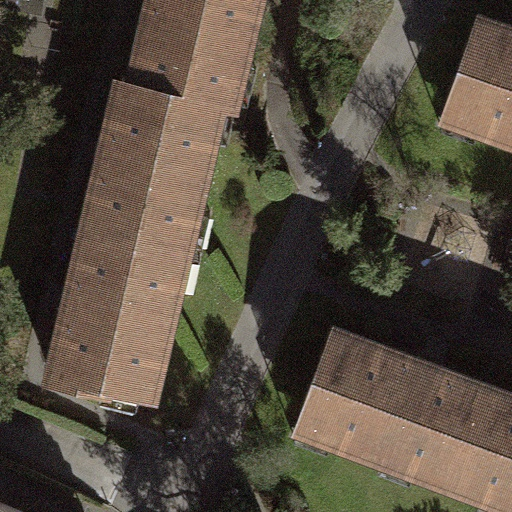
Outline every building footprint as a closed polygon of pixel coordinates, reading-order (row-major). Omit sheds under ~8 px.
[(219,99),(230,101),(254,0),(155,0),(137,80),(219,99)] [(511,27),(477,15),(444,107),(448,109),(450,104),(481,115),(479,120),(511,131),(511,27)] [(124,76),(89,223),(185,245),(219,99),(137,80),(124,76)] [(89,223),(53,377),(103,389),(105,381),(150,392),(185,245),(89,223)] [(333,325),(300,413),(334,426),(333,431),(384,451),(386,446),(417,457),(415,462),(450,475),(485,383),(443,367),(444,363),(419,353),(417,357),(333,325)] [(511,392),(485,383),(450,475),(484,488),(486,483),(511,492),(511,392)] [(28,511),(0,500),(0,511),(28,511)]
